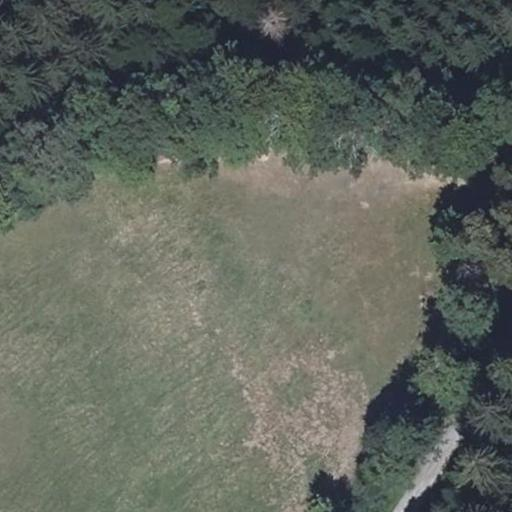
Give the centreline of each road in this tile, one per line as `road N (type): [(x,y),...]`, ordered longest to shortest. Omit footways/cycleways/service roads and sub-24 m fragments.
road 1 (unclassified): [(0,157),(70,123),(225,84),(511,99)]
road 2 (unclassified): [(511,368),(412,511)]
